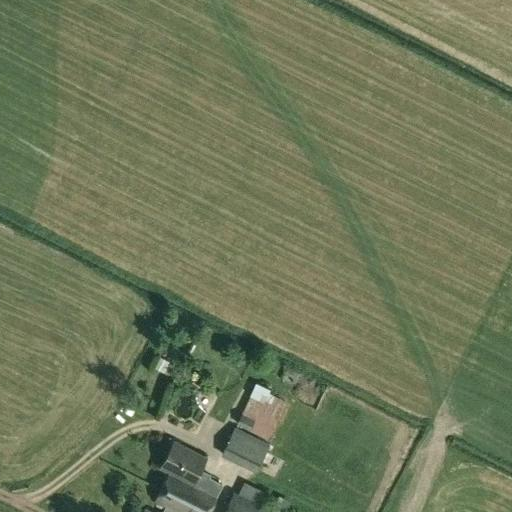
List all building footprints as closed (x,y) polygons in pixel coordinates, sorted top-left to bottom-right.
[(165,369),(176,358),(166,347),(155,358),(165,369)] [(237,423),(268,438),(286,400),(255,385),(237,423)] [(220,455),(256,472),(270,443),(234,426),(220,455)] [(174,441),(160,468),(192,485),(206,457),(174,441)] [(271,443),(266,453),(286,462),(291,451),(271,443)] [(245,485),(266,494),(271,483),(250,474),(245,485)] [(164,482),(160,491),(206,511),(210,502),(164,482)] [(222,511),(276,511),(234,490),(222,511)] [(202,511),(159,491),(153,502),(165,507),(162,511),(152,511),(145,508),(142,511),(202,511)]
